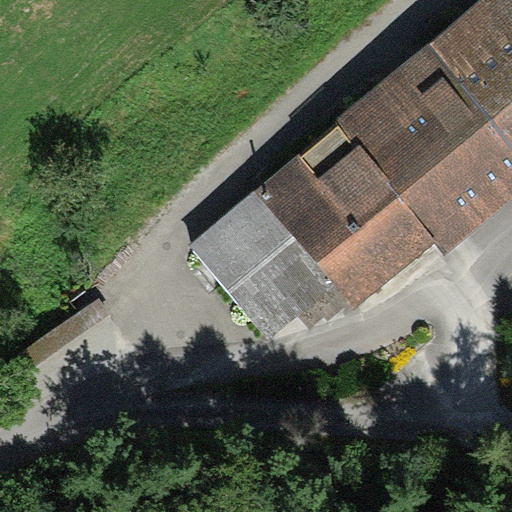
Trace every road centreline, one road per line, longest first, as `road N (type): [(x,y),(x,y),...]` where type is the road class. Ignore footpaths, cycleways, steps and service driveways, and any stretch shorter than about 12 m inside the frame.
road 1 (track): [(511,236),(455,286),(395,323),(340,345),(134,381),(0,450)]
road 2 (track): [(134,381),(165,414),(419,416),(501,435),(460,348),(455,286)]
